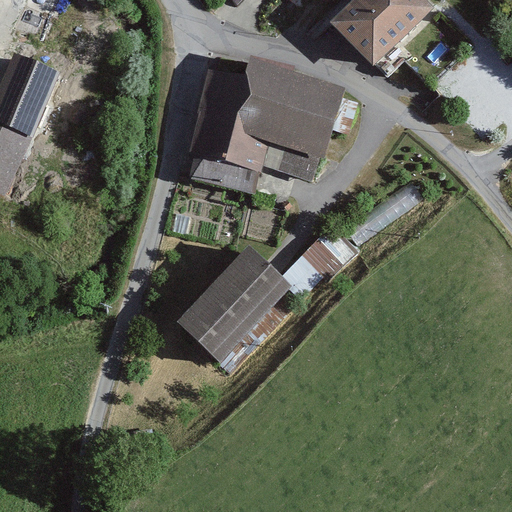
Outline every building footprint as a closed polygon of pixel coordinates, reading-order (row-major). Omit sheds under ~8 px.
[(410,0),(371,0),(335,36),(373,74),(429,18),(410,0)] [(15,66),(0,101),(0,183),(20,136),(30,140),(55,83),(15,66)] [(247,95),(215,86),(195,157),(255,175),(263,147),(324,164),(342,102),(253,76),(247,95)] [(329,224),(274,279),(284,289),(302,307),(357,251),(329,224)] [(240,248),(169,324),(213,365),(284,289),(274,279),(240,248)]
